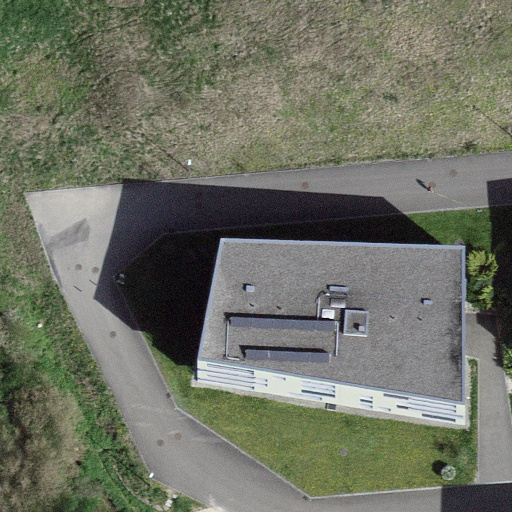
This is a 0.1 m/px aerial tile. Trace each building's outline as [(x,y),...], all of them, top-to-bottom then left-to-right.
[(337,102),(423,79),(405,0),(352,0),(314,7),(337,102)] [(405,0),(423,79),(511,56),(502,0),(405,0)] [(100,116),(188,115),(185,17),(94,26),(100,116)] [(0,45),(9,117),(100,116),(94,26),(0,34),(0,45)] [(220,257),(197,382),(464,425),(464,263),(220,257)]
